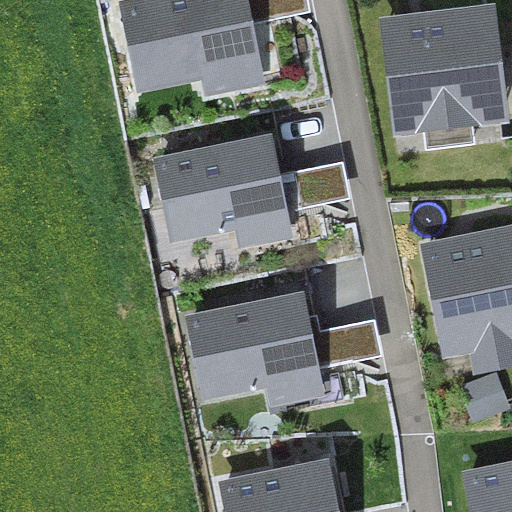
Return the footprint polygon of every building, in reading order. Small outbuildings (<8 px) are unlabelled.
[(111,0),(133,90),(201,73),(206,96),(269,80),(255,25),(310,11),(307,0),(111,0)] [(495,1),(376,16),(391,135),(510,120),(495,1)] [(271,137),(160,157),(175,235),(240,223),(243,240),(289,231),(271,137)] [(511,229),(420,249),(443,355),(469,349),(474,374),(511,365),(511,229)] [(319,389),(301,296),(193,318),(208,392),(271,380),(275,398),(319,389)] [(511,511),(511,464),(468,473),(476,511),(511,511)] [(333,511),(324,465),(228,485),(233,511),(333,511)]
